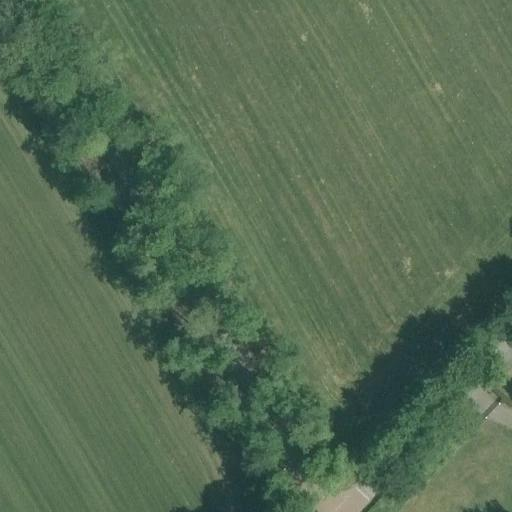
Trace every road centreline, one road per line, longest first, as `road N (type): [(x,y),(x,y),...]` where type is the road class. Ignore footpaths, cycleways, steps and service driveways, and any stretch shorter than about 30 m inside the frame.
road 1 (unclassified): [(323,511),(24,0)]
road 2 (unclassified): [(345,511),(511,331)]
